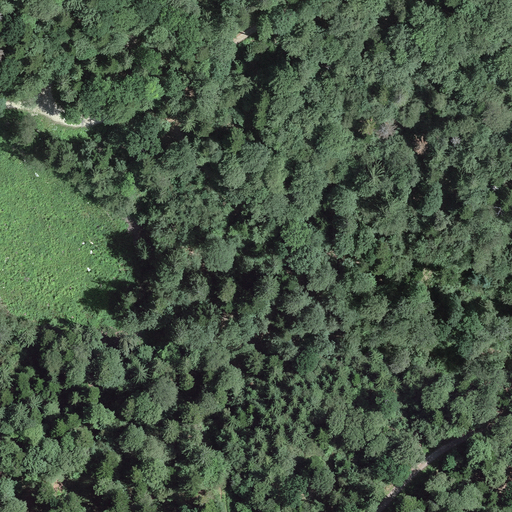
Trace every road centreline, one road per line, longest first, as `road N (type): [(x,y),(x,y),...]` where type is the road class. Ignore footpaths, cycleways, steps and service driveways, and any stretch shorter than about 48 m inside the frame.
road 1 (track): [(297,0),(107,100),(70,93),(61,62),(76,36),(134,0)]
road 2 (track): [(511,413),(425,461),(378,511)]
